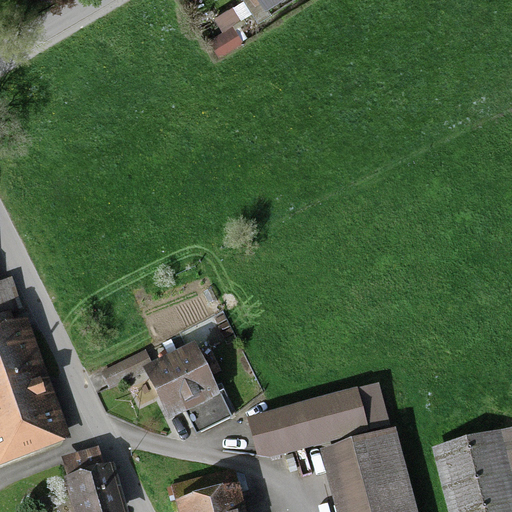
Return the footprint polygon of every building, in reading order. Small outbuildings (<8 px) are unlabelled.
[(29,328),(0,338),(0,482),(75,457),(29,328)] [(211,346),(139,381),(165,435),(238,400),(211,346)] [(381,389),(256,419),(264,454),(389,423),(381,389)] [(417,511),(399,437),(319,456),(333,511),(417,511)] [(511,511),(511,438),(435,457),(448,511),(511,511)] [(122,511),(111,472),(59,486),(66,511),(122,511)] [(243,511),(239,494),(174,509),(174,511),(243,511)]
